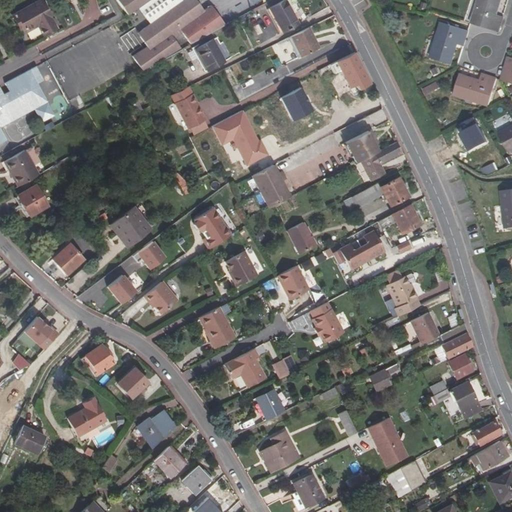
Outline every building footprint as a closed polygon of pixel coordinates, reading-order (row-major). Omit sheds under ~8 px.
[(57,29),(41,0),(39,0),(12,15),(17,24),(21,23),(26,32),(38,26),(44,36),(57,29)] [(143,71),(154,64),(181,49),(174,39),(184,31),(185,30),(194,42),(224,25),(210,5),(203,11),(195,0),(185,0),(183,2),(173,9),(166,0),(146,0),(142,3),(141,1),(141,0),(116,0),(126,15),(137,7),(150,25),(138,34),(144,44),(146,47),(143,49),(141,46),(130,53),(143,71)] [(166,0),(173,9),(183,2),(181,0),(166,0)] [(282,32),(298,23),(285,0),(283,0),(269,8),(282,32)] [(478,0),(472,24),(498,32),(501,22),(503,17),(495,14),(499,0),(478,0)] [(464,46),(468,31),(442,22),(431,58),(449,63),(456,44),(464,46)] [(308,27),(290,36),(301,57),(318,48),(308,27)] [(134,30),(121,36),(127,49),(140,43),(134,30)] [(224,61),(212,39),(194,50),(206,71),(224,61)] [(354,52),(329,65),(334,74),(346,68),(358,89),(369,83),(354,52)] [(511,58),(507,56),(500,79),(511,83),(511,58)] [(0,142),(6,140),(0,129),(0,122),(1,121),(0,119),(2,118),(3,119),(4,120),(5,121),(7,121),(21,115),(22,114),(23,113),(23,111),(20,106),(26,103),(28,107),(28,108),(30,108),(32,108),(44,101),(35,83),(41,80),(34,67),(5,83),(9,91),(2,94),(0,91),(0,142)] [(496,78),(482,74),(479,81),(459,75),(453,94),(488,105),(496,78)] [(437,82),(422,87),(425,94),(439,89),(437,82)] [(239,100),(248,96),(243,86),(234,90),(239,100)] [(170,95),(187,129),(189,128),(204,120),(195,104),(197,103),(192,93),(191,93),(188,87),(170,95)] [(347,126),(358,120),(346,97),(342,99),(344,101),(337,105),(341,111),(340,112),(347,126)] [(136,100),(124,106),(129,116),(141,110),(136,100)] [(197,103),(195,104),(204,120),(205,120),(197,103)] [(52,115),(46,104),(35,110),(41,122),(52,115)] [(204,120),(189,128),(193,134),(207,127),(204,120)] [(511,126),(498,134),(509,153),(511,151),(511,126)] [(369,129),(367,131),(374,144),(376,143),(369,129)] [(377,151),(374,144),(367,131),(362,133),(371,150),(361,155),(353,138),(344,143),(355,163),(359,160),(377,151)] [(371,150),(362,133),(353,138),(361,155),(371,150)] [(382,172),(378,164),(400,152),(395,142),(393,143),(377,151),(359,160),(369,179),(382,172)] [(16,186),(38,174),(24,150),(3,162),(16,186)] [(220,161),(216,154),(210,158),(213,165),(220,161)] [(54,176),(65,169),(61,161),(49,168),(54,176)] [(272,165),(251,176),(260,192),(268,208),(289,197),(284,188),(289,185),(285,178),(282,171),(277,174),(272,165)] [(188,184),(177,173),(173,175),(186,194),(192,190),(188,184)] [(350,197),(357,207),(383,194),(389,205),(389,206),(408,196),(408,195),(398,177),(379,187),(377,183),(350,197)] [(46,206),(34,184),(17,194),(29,216),(46,206)] [(511,189),(502,191),(506,228),(511,227),(511,189)] [(349,214),(358,209),(357,207),(350,197),(343,201),(349,214)] [(376,222),(380,230),(394,222),(401,234),(420,223),(409,204),(376,222)] [(211,205),(193,218),(194,220),(193,223),(197,229),(200,229),(205,236),(202,238),(208,247),(230,232),(211,205)] [(133,207),(112,222),(123,236),(119,239),(126,247),(150,229),(133,207)] [(108,225),(119,239),(123,236),(112,222),(108,225)] [(301,222),(286,230),(294,244),(292,245),(297,254),(314,245),(305,227),(304,228),(301,222)] [(349,242),(331,251),(336,262),(343,259),(348,268),(383,251),(373,230),(362,235),(366,242),(352,249),(349,242)] [(395,247),(400,255),(411,248),(406,240),(395,247)] [(149,268),(164,257),(152,241),(132,256),(137,262),(142,259),(149,268)] [(83,259),(69,243),(51,258),(66,274),(83,259)] [(329,249),(301,264),(304,271),(333,256),(329,249)] [(245,252),(225,262),(237,286),(257,275),(245,252)] [(283,284),(291,299),(308,290),(295,265),(277,275),(276,275),(281,284),(283,284)] [(100,280),(105,286),(121,274),(117,268),(100,280)] [(385,284),(396,307),(394,308),(398,315),(420,304),(416,297),(418,296),(413,286),(411,287),(405,274),(400,277),(397,269),(384,275),(388,283),(385,284)] [(411,287),(413,286),(411,280),(414,279),(415,276),(413,272),(411,272),(405,274),(411,287)] [(109,290),(124,305),(137,293),(122,277),(109,290)] [(165,311),(181,296),(165,278),(148,295),(154,301),(155,300),(165,311)] [(289,300),(291,299),(283,284),(281,284),(289,300)] [(321,334),(319,334),(324,343),(343,332),(327,302),(309,311),(313,319),(311,320),(315,328),(318,327),(321,334)] [(218,306),(200,316),(208,332),(205,333),(213,348),(234,337),(218,306)] [(419,344),(437,336),(426,313),(408,322),(419,344)] [(455,314),(446,317),(450,327),(458,324),(455,314)] [(303,315),(288,322),(293,333),(308,325),(303,315)] [(38,345),(51,330),(37,317),(23,331),(38,345)] [(442,343),(464,332),(467,331),(463,323),(459,325),(439,335),(442,343)] [(440,344),(441,348),(466,336),(464,332),(442,343),(440,344)] [(466,336),(441,348),(447,358),(472,346),(466,336)] [(113,363),(100,344),(84,355),(97,374),(113,363)] [(253,349),(223,365),(230,378),(239,373),(247,387),(264,378),(254,357),(257,356),(253,349)] [(22,370),(28,362),(17,354),(11,362),(22,370)] [(472,371),(463,354),(447,362),(455,379),(472,371)] [(289,373),(282,359),(273,364),(280,377),(289,373)] [(398,369),(396,364),(369,377),(375,391),(390,384),(388,380),(391,378),(389,373),(398,369)] [(345,376),(353,372),(349,365),(341,369),(345,376)] [(147,382),(134,368),(117,383),(130,398),(147,382)] [(433,395),(445,389),(441,381),(429,387),(433,395)] [(480,410),(466,381),(449,390),(463,418),(480,410)] [(10,387),(0,409),(0,439),(22,393),(15,390),(10,387)] [(336,394),(333,389),(321,394),(324,400),(336,394)] [(436,402),(448,396),(445,389),(433,395),(436,402)] [(265,419),(282,411),(272,390),(255,398),(265,419)] [(83,404),(85,409),(67,420),(77,437),(106,421),(93,398),(83,404)] [(152,448),(174,427),(162,411),(150,419),(149,417),(136,426),(152,448)] [(355,432),(345,411),(337,414),(348,435),(355,432)] [(388,418),(367,428),(386,466),(407,456),(388,418)] [(499,434),(493,421),(472,433),(478,445),(499,434)] [(44,436),(21,425),(13,443),(36,454),(44,436)] [(259,452),(263,460),(266,459),(273,471),(293,460),(290,453),(294,450),(284,431),(269,439),(272,445),(259,452)] [(474,455),(478,463),(482,470),(506,456),(498,441),(493,444),(474,455)] [(166,447),(183,465),(186,463),(169,445),(166,447)] [(93,450),(87,447),(84,453),(89,457),(93,450)] [(170,477),(183,465),(166,447),(153,460),(170,477)] [(294,450),(290,453),(293,460),(298,457),(294,450)] [(109,470),(117,458),(110,454),(102,466),(109,470)] [(474,465),(478,463),(474,455),(469,458),(474,465)] [(270,472),(273,471),(266,459),(263,460),(270,472)] [(410,491),(424,483),(413,461),(399,469),(410,491)] [(180,481),(194,495),(209,480),(201,471),(196,466),(180,481)] [(201,471),(209,480),(211,478),(203,469),(201,471)] [(387,475),(398,497),(400,496),(410,491),(399,469),(387,475)] [(511,495),(511,478),(509,471),(488,481),(498,502),(511,495)] [(363,472),(347,480),(353,493),(369,484),(363,472)] [(311,474),(292,483),(296,492),(304,507),(323,498),(311,474)] [(220,511),(225,507),(212,492),(199,505),(205,511),(220,511)] [(304,507),(296,492),(293,493),(295,498),(292,499),(298,510),(304,507)] [(430,504),(427,498),(413,505),(416,511),(430,504)] [(102,511),(92,501),(79,511),(102,511)]
